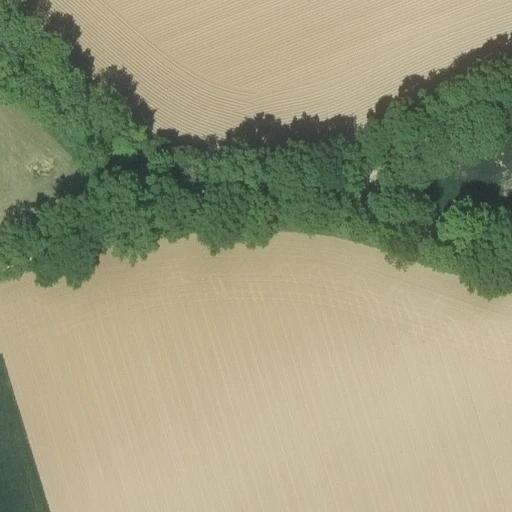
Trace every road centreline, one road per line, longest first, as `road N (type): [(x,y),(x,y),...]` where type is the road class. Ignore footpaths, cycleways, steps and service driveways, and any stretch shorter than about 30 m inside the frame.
road 1 (track): [(0,54),(161,191)]
road 2 (track): [(511,268),(385,226),(340,186)]
road 3 (track): [(511,103),(340,186)]
road 4 (track): [(340,186),(262,202),(161,191)]
road 5 (track): [(161,191),(125,216),(0,267)]
